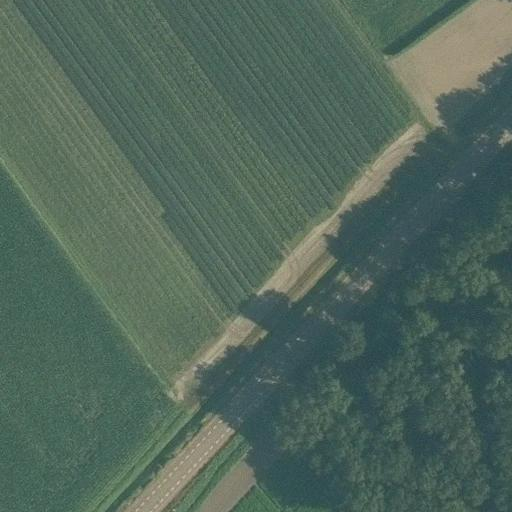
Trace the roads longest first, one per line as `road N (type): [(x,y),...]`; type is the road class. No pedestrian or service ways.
road 1 (tertiary): [(139,511),(511,113)]
road 2 (track): [(511,297),(430,200)]
